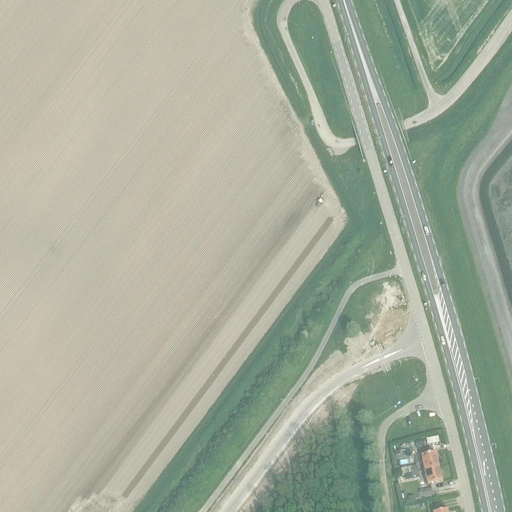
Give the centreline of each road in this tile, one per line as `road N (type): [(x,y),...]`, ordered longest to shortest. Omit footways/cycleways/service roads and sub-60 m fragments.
road 1 (primary): [(499,511),(464,359),(346,0)]
road 2 (primary): [(340,0),(449,363),(483,511)]
road 3 (unclassified): [(426,339),(323,0)]
road 4 (unclassified): [(426,339),(335,382),(298,417),(228,511)]
road 5 (unclassified): [(356,140),(329,138),(283,30),(282,10),(292,0)]
road 6 (unclassified): [(388,511),(383,426),(442,396)]
road 7 (unclassified): [(435,109),(511,16)]
